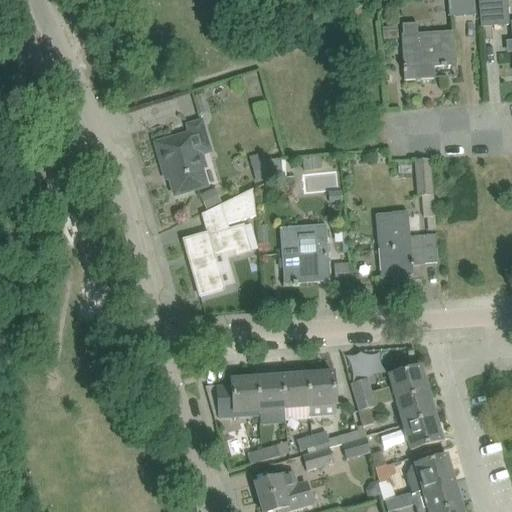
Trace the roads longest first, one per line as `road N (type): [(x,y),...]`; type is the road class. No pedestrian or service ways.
road 1 (residential): [(164,339),(40,0)]
road 2 (residential): [(164,339),(496,318)]
road 3 (residential): [(211,511),(164,339)]
road 4 (residential): [(485,511),(443,363)]
road 5 (residential): [(511,127),(382,131)]
